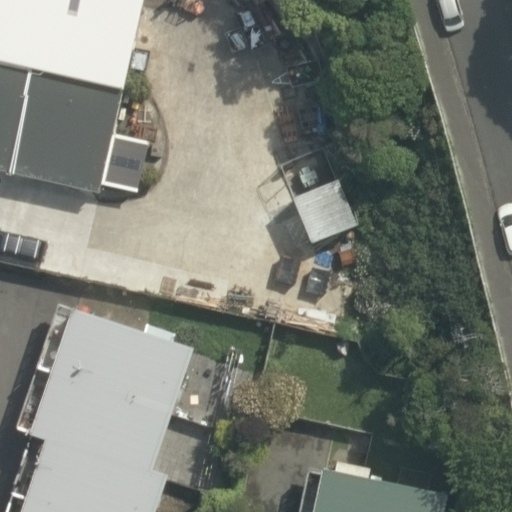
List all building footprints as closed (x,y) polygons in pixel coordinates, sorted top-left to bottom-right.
[(0,0),(0,170),(153,205),(199,0),(0,0)] [(365,266),(412,247),(394,202),(347,221),(365,266)] [(192,355),(58,309),(16,430),(33,436),(6,511),(160,511),(170,483),(150,476),(192,355)] [(367,459),(371,435),(349,431),(345,456),(367,459)] [(442,511),(445,500),(307,470),(297,511),(442,511)]
